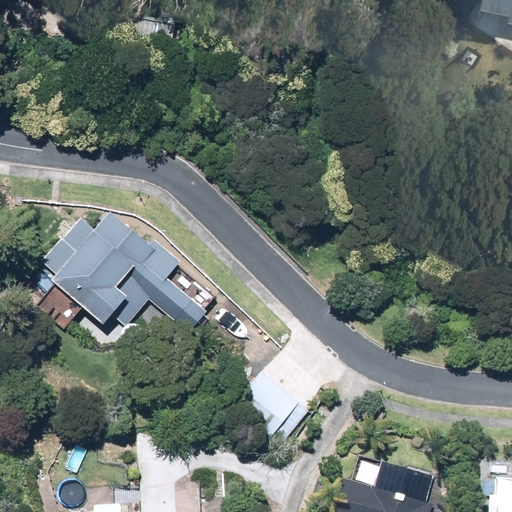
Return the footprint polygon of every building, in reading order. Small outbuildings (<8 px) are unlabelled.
[(130,10),(128,43),(153,44),(153,30),(176,31),(177,12),(154,11),(130,10)] [(62,269),(122,321),(147,293),(191,330),(206,313),(187,295),(188,293),(159,267),(158,256),(161,253),(149,242),(150,240),(106,202),(90,221),(78,211),(39,256),(59,273),(62,269)] [(35,383),(58,396),(69,376),(47,363),(35,383)] [(226,406),(275,447),(308,406),(259,366),(226,406)] [(425,511),(428,499),(344,477),(334,511),(425,511)] [(200,511),(200,478),(176,478),(176,511),(126,511),(127,508),(89,508),(88,511),(200,511)]
